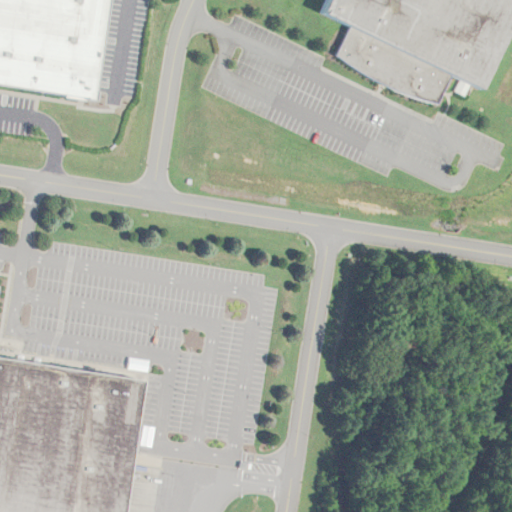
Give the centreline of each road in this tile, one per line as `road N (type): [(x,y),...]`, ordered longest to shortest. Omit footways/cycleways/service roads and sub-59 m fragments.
road 1 (residential): [(511,254),(0,173)]
road 2 (residential): [(330,225),(286,511)]
road 3 (residential): [(185,0),(169,44),(147,196)]
